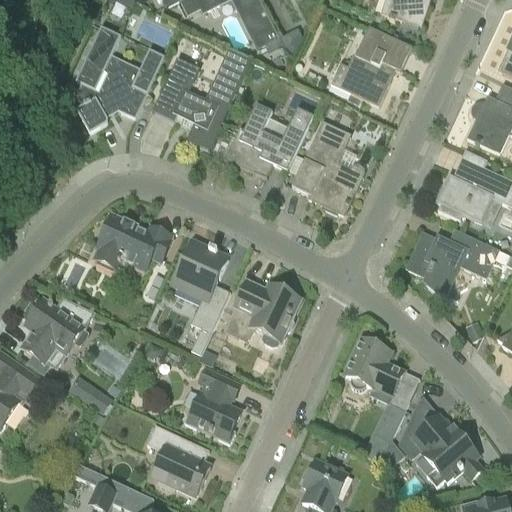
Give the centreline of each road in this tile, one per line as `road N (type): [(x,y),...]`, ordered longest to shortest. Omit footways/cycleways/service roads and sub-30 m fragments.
road 1 (residential): [(0,301),(92,204),(124,191),(165,198),(246,234),(342,288)]
road 2 (residential): [(342,288),(480,0)]
road 3 (residential): [(240,511),(342,288)]
road 4 (residential): [(342,288),(445,371),(511,450)]
